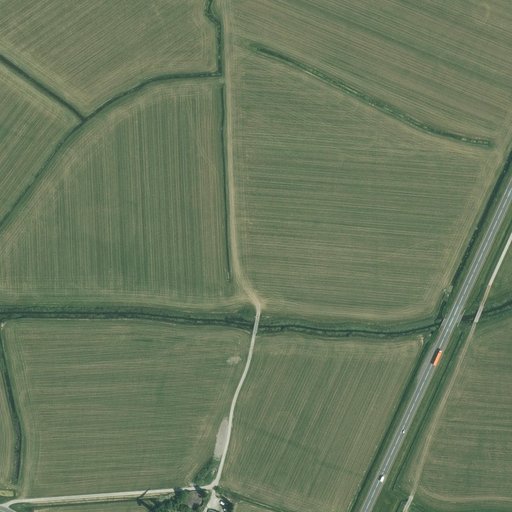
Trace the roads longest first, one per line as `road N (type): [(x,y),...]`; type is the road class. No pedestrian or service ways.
road 1 (track): [(1,508),(217,488),(257,317)]
road 2 (trunk): [(364,511),(511,186)]
